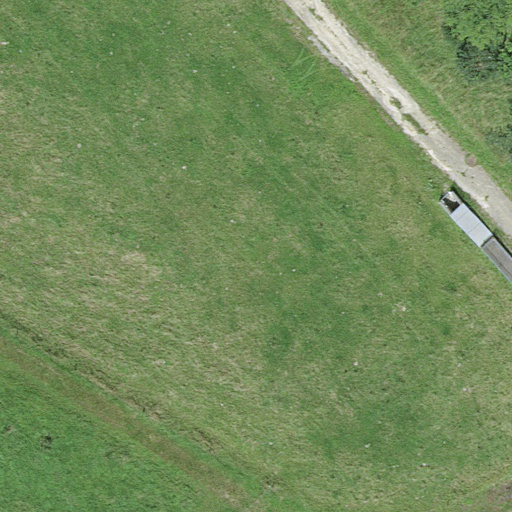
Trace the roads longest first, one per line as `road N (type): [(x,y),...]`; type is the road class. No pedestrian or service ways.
road 1 (track): [(325,0),(511,220),(511,476),(473,511)]
road 2 (track): [(306,511),(92,407),(0,337)]
